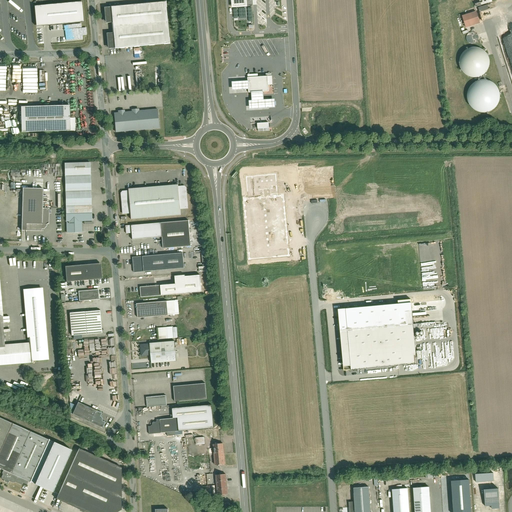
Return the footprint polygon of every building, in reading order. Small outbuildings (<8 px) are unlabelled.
[(81,2),(34,6),(36,26),(83,22),(81,2)] [(105,8),(106,14),(106,22),(112,21),(112,26),(113,26),(114,33),(106,34),(107,47),(168,41),(164,3),(105,8)] [(475,12),(461,16),(465,27),(479,23),(475,12)] [(466,36),(468,43),(477,41),(475,37),(473,38),(472,34),(466,36)] [(463,73),(467,76),(472,77),(477,77),(481,75),(485,72),(487,68),(487,63),(487,58),(485,54),(481,51),(477,49),(473,48),(468,49),(464,51),(461,55),(459,60),(458,65),(460,69),(463,73)] [(248,80),(232,81),(233,89),(249,89),(249,92),(252,92),(252,100),(250,100),(250,108),(276,107),(275,98),(264,99),(263,91),(269,90),(268,76),(248,77),(248,80)] [(469,106),(473,110),(478,112),(483,113),(488,112),(493,109),(497,105),(499,100),(499,94),(497,88),(494,84),(489,81),(483,80),(478,80),(473,83),(469,86),(467,91),(466,96),(467,102),(469,106)] [(21,108),(21,132),(69,131),(68,117),(68,107),(21,108)] [(115,132),(159,128),(158,110),(139,111),(139,109),(132,109),(132,112),(125,113),(124,110),(117,111),(117,113),(113,114),(115,132)] [(258,131),(269,131),(268,123),(257,123),(258,131)] [(64,164),(66,232),(81,232),(81,220),(91,220),(90,163),(64,164)] [(178,184),(127,188),(128,190),(122,191),(120,192),(122,214),(130,214),(131,218),(180,214),(179,208),(187,208),(186,187),(184,186),(178,186),(178,184)] [(41,191),(22,190),(23,230),(38,230),(44,226),(48,221),(49,209),(42,208),(41,191)] [(188,222),(162,224),(163,238),(164,248),(190,246),(188,222)] [(163,238),(162,224),(127,226),(128,236),(133,235),(134,240),(163,238)] [(182,253),(132,257),(133,272),(183,268),(182,253)] [(66,280),(101,278),(100,263),(65,265),(66,280)] [(176,285),(162,286),(162,295),(202,293),(201,276),(185,277),(185,276),(175,277),(176,285)] [(162,286),(141,287),(141,297),(162,295),(162,286)] [(29,338),(31,362),(49,361),(42,288),(23,290),(27,338),(29,338)] [(79,302),(99,300),(98,290),(78,292),(78,293),(79,300),(79,302)] [(169,301),(137,303),(138,318),(170,316),(169,301)] [(0,365),(30,362),(28,344),(4,346),(0,303),(0,365)] [(72,333),(100,332),(98,312),(71,313),(72,333)] [(400,325),(341,331),(344,371),(418,364),(413,312),(399,313),(400,325)] [(158,339),(177,338),(176,327),(157,328),(158,339)] [(175,360),(173,342),(139,346),(140,355),(152,354),(153,362),(175,360)] [(207,385),(175,388),(176,403),(208,400),(207,385)] [(147,406),(166,404),(165,395),(146,397),(147,406)] [(68,412),(101,426),(104,420),(100,418),(101,415),(78,404),(77,407),(72,404),(71,405),(68,412)] [(147,430),(148,437),(212,431),(210,409),(171,412),(172,422),(155,423),(156,425),(150,426),(151,430),(147,430)] [(0,469),(3,471),(0,478),(0,480),(7,483),(9,480),(20,485),(23,479),(53,493),(71,453),(0,421),(0,469)] [(214,447),(217,465),(224,464),(222,446),(214,447)] [(78,448),(60,489),(56,500),(81,511),(119,511),(121,511),(121,468),(78,448)] [(217,478),(218,496),(226,495),(225,477),(217,478)] [(368,511),(367,487),(352,488),(353,501),(348,501),(348,511),(368,511)] [(430,511),(429,488),(413,489),(414,511),(430,511)] [(409,511),(408,489),(391,490),(393,511),(409,511)] [(498,490),(484,491),(485,507),(491,506),(491,510),(500,509),(498,490)]
